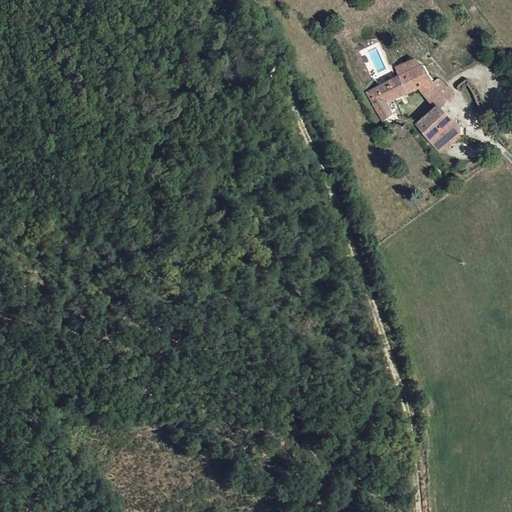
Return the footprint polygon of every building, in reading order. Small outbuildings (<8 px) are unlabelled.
[(400,76),(420,66),(415,59),(394,69),(400,76)] [(420,88),(432,81),(424,64),(420,66),(400,76),(365,93),(382,122),(394,115),(389,107),(387,103),(402,96),(420,88)] [(434,85),(447,99),(454,93),(444,83),(443,84),(439,80),(434,85)] [(439,103),(443,107),(450,102),(447,99),(434,85),(432,81),(420,88),(436,106),(439,103)] [(387,103),(389,107),(404,99),(402,96),(387,103)] [(429,141),(456,121),(451,116),(443,107),(439,103),(436,106),(416,124),(429,141)] [(461,126),(456,121),(429,141),(438,153),(459,136),(461,126)]
